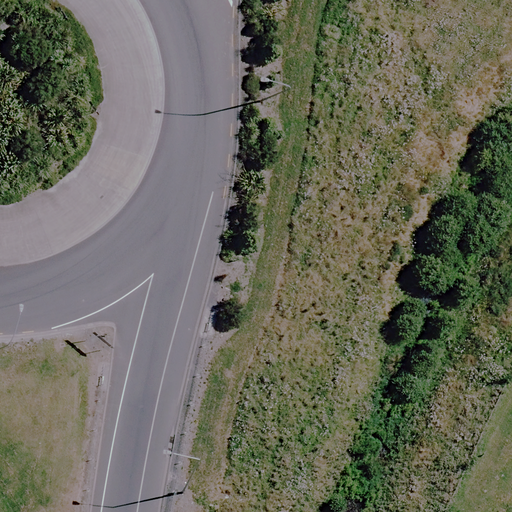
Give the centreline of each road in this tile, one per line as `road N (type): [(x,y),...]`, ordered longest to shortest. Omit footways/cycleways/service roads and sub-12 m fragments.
road 1 (motorway): [(167,219),(120,511)]
road 2 (secondary): [(167,219),(138,254),(76,290),(0,300)]
road 3 (secondary): [(208,65),(207,137),(184,199),(167,219)]
